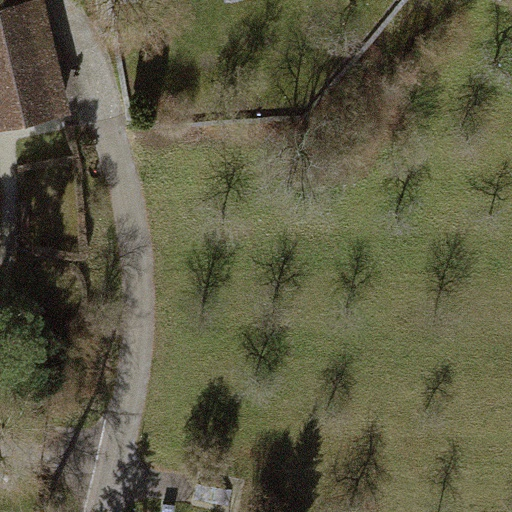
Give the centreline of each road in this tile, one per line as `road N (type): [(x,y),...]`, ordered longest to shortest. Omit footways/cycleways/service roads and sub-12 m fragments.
road 1 (track): [(113,511),(142,363),(138,246)]
road 2 (residential): [(138,246),(70,0)]
